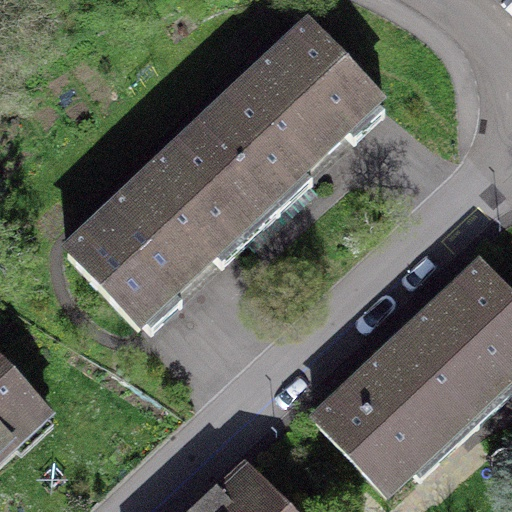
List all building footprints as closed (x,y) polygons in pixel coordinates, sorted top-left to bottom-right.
[(309,34),(201,136),(269,208),(377,106),(309,34)] [(137,332),(269,208),(201,136),(69,259),(137,332)] [(385,499),(511,378),(511,304),(482,273),(317,425),(385,499)] [(0,459),(46,416),(0,367),(0,459)] [(286,511),(251,473),(209,511),(286,511)]
